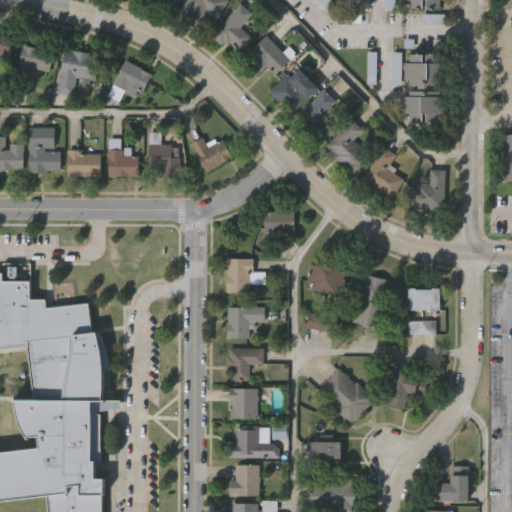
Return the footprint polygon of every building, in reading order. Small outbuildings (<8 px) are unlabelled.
[(181,0),(178,8),(160,0),(181,0)] [(230,0),(218,19),(208,13),(203,21),(183,8),(188,0),(230,0)] [(443,0),(443,8),(434,9),(434,8),(428,7),(428,9),(419,9),(419,7),(413,7),(413,0),(443,0)] [(253,37),(242,51),(231,42),(228,45),(225,43),(223,46),(212,36),(241,2),(254,13),(242,27),(253,37)] [(0,29),(18,37),(10,57),(4,55),(1,62),(0,61),(0,29)] [(292,60),(277,74),(269,66),(261,75),(244,58),(268,35),(292,60)] [(56,63),(55,68),(51,68),(50,72),(35,69),(30,89),(15,85),(25,43),(55,50),(52,62),(56,63)] [(101,55),(96,81),(78,78),(75,96),(57,93),(65,49),(101,55)] [(436,53),(436,55),(440,55),(439,63),(447,63),(447,83),(442,83),(441,92),(448,92),(448,114),(441,114),(440,125),(428,123),(428,115),(425,114),(425,124),(418,125),(418,123),(409,123),(409,114),(405,114),(405,97),(410,97),(410,91),(418,91),(418,86),(410,86),(410,81),(405,81),(406,70),(403,70),(403,64),(410,64),(410,55),(419,55),(419,53),(425,55),(425,63),(429,63),(429,55),(436,53)] [(388,87),(398,87),(399,54),(389,54),(388,87)] [(363,86),(373,86),(374,56),(364,56),(363,86)] [(151,74),(141,93),(136,92),(133,98),(123,94),(125,90),(112,84),(124,60),(151,74)] [(308,67),(313,72),(310,76),(322,87),(294,114),(271,92),(283,79),(279,76),(284,71),(293,79),(304,68),(305,70),(308,67)] [(338,127),(324,141),(321,138),(319,140),(307,127),(309,125),(301,116),(327,90),(338,101),(325,114),(338,127)] [(363,165),(353,175),(327,145),(355,120),(365,130),(355,140),(369,155),(361,163),(363,165)] [(46,148),(46,151),(62,151),(62,170),(49,170),(49,172),(31,172),(31,127),(56,127),(55,148),(46,148)] [(163,132),(163,144),(173,144),(173,147),(180,147),(180,155),(186,155),(186,170),(180,170),(180,176),(163,176),(163,171),(150,170),(150,132),(163,132)] [(237,133),(244,145),(232,152),(235,157),(207,172),(191,144),(204,137),(207,143),(216,138),(218,142),(224,138),(225,140),(237,133)] [(6,150),(11,150),(11,143),(23,144),(23,169),(0,169),(0,136),(7,136),(6,150)] [(122,138),(122,150),(124,150),(124,147),(133,148),(132,156),(140,156),(140,175),(110,175),(110,159),(109,159),(110,138),(122,138)] [(406,179),(395,198),(364,179),(384,146),(397,155),(391,164),(398,168),(395,173),(406,179)] [(84,150),(84,153),(102,154),(102,177),(69,176),(69,150),(84,150)] [(446,209),(411,209),(411,186),(418,186),(418,183),(431,183),(431,170),(447,170),(446,209)] [(335,175),(320,191),(348,217),(363,200),(335,175)] [(200,214),(228,202),(220,182),(207,187),(203,179),(188,185),(200,214)] [(19,186),(3,187),(3,186),(0,185),(0,212),(20,212),(19,186)] [(49,186),(25,186),(25,215),(57,214),(57,194),(49,194),(49,186)] [(145,186),(144,214),(171,216),(172,187),(145,186)] [(105,220),(134,219),(133,199),(118,199),(117,187),(104,188),(105,220)] [(392,198),(377,189),(358,223),(389,240),(400,222),(383,213),(392,198)] [(97,196),(76,196),(76,192),(63,192),(63,218),(97,218),(97,196)] [(296,211),(296,238),(283,238),(283,231),(266,231),(266,211),(296,211)] [(441,213),(426,212),(425,228),(406,227),(406,252),(440,253),(441,213)] [(290,279),(290,255),(260,256),(260,280),(290,279)] [(252,259),(252,272),(264,272),(264,285),(248,285),(248,293),(225,292),(225,259),(252,259)] [(32,263),(32,300),(48,300),(48,308),(90,304),(94,334),(101,332),(112,370),(106,401),(123,401),(123,409),(99,412),(99,415),(103,415),(102,463),(98,463),(98,481),(107,481),(107,498),(104,498),(103,511),(50,511),(49,498),(0,504),(0,454),(42,450),(41,438),(30,442),(26,435),(20,420),(17,403),(15,403),(15,402),(35,402),(30,346),(0,349),(0,273),(3,273),(4,263),(32,263)] [(321,266),(322,264),(342,269),(342,271),(350,272),(346,291),(341,289),(339,295),(315,290),(316,284),(309,283),(313,264),(321,266)] [(360,274),(398,283),(396,292),(391,291),(383,329),(353,322),(360,292),(356,291),(360,274)] [(443,288),(443,311),(411,310),(411,288),(435,290),(435,288),(443,288)] [(247,339),(225,339),(226,308),(263,308),(263,323),(252,323),(252,338),(247,338),(247,339)] [(340,321),(336,334),(307,326),(311,313),(340,321)] [(383,323),(357,317),(346,364),(373,371),(383,323)] [(418,335),(410,335),(410,321),(437,321),(437,335),(418,335)] [(403,352),(436,353),(436,331),(404,330),(403,352)] [(251,365),(251,380),(234,380),(234,371),(228,371),(230,348),(265,348),(265,365),(251,365)] [(321,358),(304,356),(302,371),(320,373),(321,358)] [(404,377),(431,377),(432,364),(405,364),(404,377)] [(340,368),(357,384),(358,382),(375,398),(371,402),(372,404),(352,424),(319,390),(340,368)] [(430,379),(427,397),(411,394),(409,401),(407,401),(406,409),(388,406),(390,394),(392,395),(396,373),(430,379)] [(259,395),(259,419),(233,419),(233,405),(231,405),(231,388),(259,388),(259,395)] [(313,433),(348,465),(369,442),(334,410),(313,433)] [(381,447),(401,451),(405,436),(420,439),(424,422),(389,414),(381,447)] [(276,444),(281,450),(281,459),(229,458),(230,444),(237,444),(237,426),(271,428),(271,444),(276,444)] [(344,443),(343,459),(334,459),(334,471),(322,470),(322,460),(311,459),(311,443),(322,443),(322,435),(334,435),(334,443),(344,443)] [(268,474),(268,482),(261,482),(260,496),(230,496),(230,480),(236,480),(237,465),(261,466),(261,474),(268,474)] [(472,476),(471,502),(434,501),(435,483),(452,484),(452,466),(470,466),(470,476),(472,476)] [(283,481),(282,467),(269,468),(269,482),(283,481)] [(353,479),(353,486),(356,486),(356,507),(353,507),(353,511),(309,511),(309,480),(353,479)] [(259,504),(259,511),(262,511),(234,511),(234,503),(259,504)]
